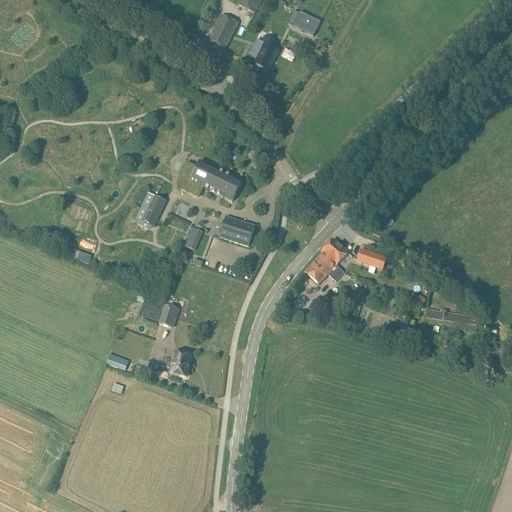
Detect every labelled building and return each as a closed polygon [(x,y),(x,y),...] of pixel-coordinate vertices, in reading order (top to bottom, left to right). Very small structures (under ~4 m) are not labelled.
[(242,0),(239,7),(255,15),(262,0),(242,0)] [(293,27),(314,38),(321,23),(300,13),(293,27)] [(209,43),(225,51),(239,24),(223,16),(209,43)] [(265,37),(262,42),(256,40),(248,57),(254,60),(252,64),(268,72),(279,51),(273,48),(276,42),(265,37)] [(202,188),(232,203),(242,183),(200,162),(197,168),(186,163),(177,181),(177,184),(177,187),(180,189),(197,198),(202,188)] [(155,196),(142,222),(154,228),(166,202),(155,196)] [(205,213),(201,228),(221,234),(220,239),(248,248),(255,227),(226,218),(226,220),(205,213)] [(196,252),(203,233),(192,228),(184,247),(196,252)] [(324,254),(325,254),(338,266),(349,253),(336,240),(324,254)] [(382,270),(386,259),(361,251),(358,262),(382,270)] [(91,257),(77,252),(74,260),(88,265),(91,257)] [(325,254),(307,274),(320,286),(329,276),(336,283),(345,273),(337,267),(338,266),(325,254)] [(410,299),(423,305),(425,299),(412,294),(410,299)] [(173,330),(179,310),(164,306),(158,325),(173,330)] [(424,326),(481,333),(483,319),(448,314),(448,312),(442,311),(441,313),(427,311),(424,326)] [(424,353),(427,343),(416,340),(413,350),(424,353)] [(188,378),(193,356),(177,353),(173,374),(188,378)] [(111,356),(110,355),(106,364),(107,365),(118,369),(121,359),(111,356)] [(489,375),(494,378),(497,371),(492,369),(489,375)] [(114,385),(111,392),(121,395),(124,389),(114,385)]
